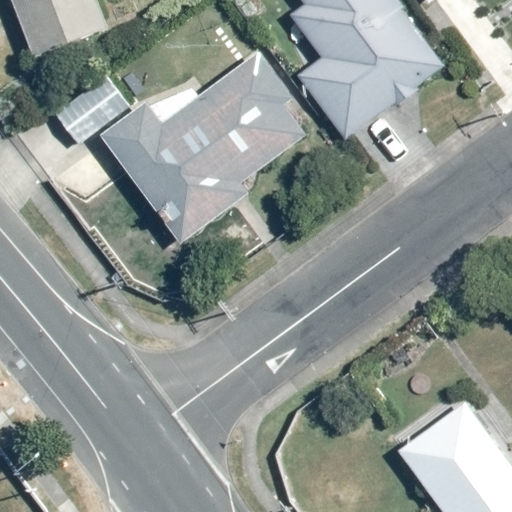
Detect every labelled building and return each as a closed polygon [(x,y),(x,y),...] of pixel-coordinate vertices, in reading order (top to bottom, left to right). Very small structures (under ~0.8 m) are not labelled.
[(18,0),(35,54),(113,29),(103,0),(18,0)] [(449,62),(400,0),(304,0),(309,5),(295,16),(328,57),(305,75),(354,137),(449,62)] [(289,88),(261,51),(167,121),(151,99),(107,131),(188,239),(254,190),(247,181),(312,132),(283,93),(289,88)] [(111,72),(61,110),(86,143),(136,105),(111,72)] [(511,511),(511,445),(480,399),(406,451),(448,511),(511,511)]
